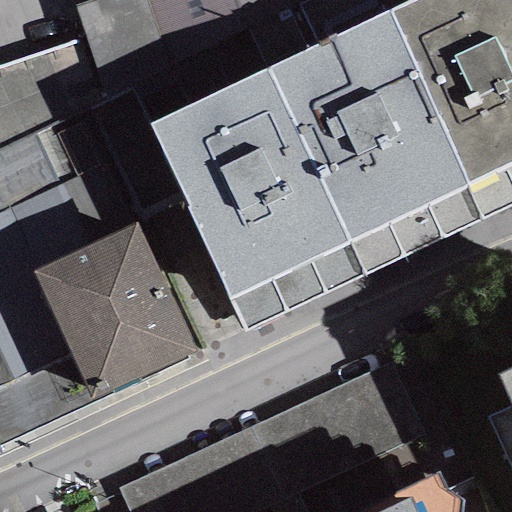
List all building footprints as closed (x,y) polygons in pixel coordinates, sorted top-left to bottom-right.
[(315,0),(147,0),(170,67),(315,0)] [(511,0),(410,0),(382,14),(465,184),(511,161),(511,0)] [(382,14),(264,69),(347,242),(465,184),(382,14)] [(264,69),(149,127),(230,298),(347,242),(264,69)] [(135,225),(34,273),(73,356),(94,402),(196,354),(135,225)] [(0,317),(0,445),(94,402),(73,356),(28,377),(0,317)] [(511,348),(494,357),(511,394),(511,405),(487,418),(511,470),(511,348)] [(117,488),(127,511),(245,511),(420,432),(388,363),(117,488)] [(452,511),(434,474),(354,511),(452,511)]
